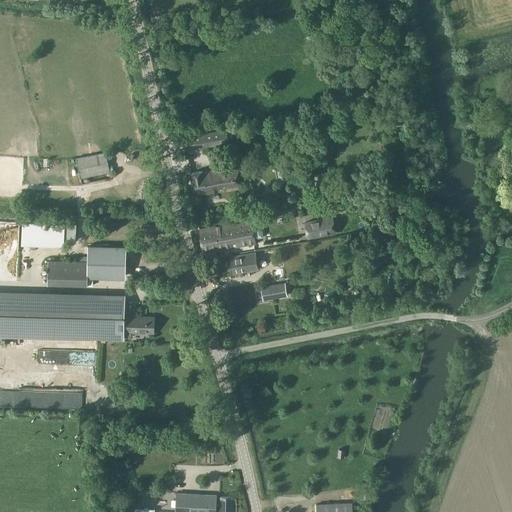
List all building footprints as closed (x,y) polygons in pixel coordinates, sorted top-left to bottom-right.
[(227,128),(183,136),(185,149),(229,144),(227,128)] [(106,153),(76,158),(80,178),(109,172),(106,153)] [(209,171),(191,173),(195,196),(241,188),(238,166),(209,171)] [(332,217),(305,222),(308,237),(335,232),(332,217)] [(252,221),(199,230),(203,252),(256,243),(252,221)] [(126,247),(88,246),(87,262),(87,274),(125,275),(126,247)] [(255,252),(230,257),(232,274),(258,269),(255,252)] [(47,261),(47,285),(87,286),(87,274),(87,262),(47,261)] [(285,283),(262,287),(264,299),(287,295),(285,283)] [(123,329),(124,317),(124,297),(0,293),(0,334),(123,338),(123,329)] [(132,317),(124,317),(123,329),(131,330),(131,333),(153,333),(154,317),(132,317)] [(216,496),(176,494),(174,511),(230,511),(232,497),(220,497),(220,500),(216,500),(216,496)] [(352,511),(352,502),(316,504),(316,511),(352,511)]
